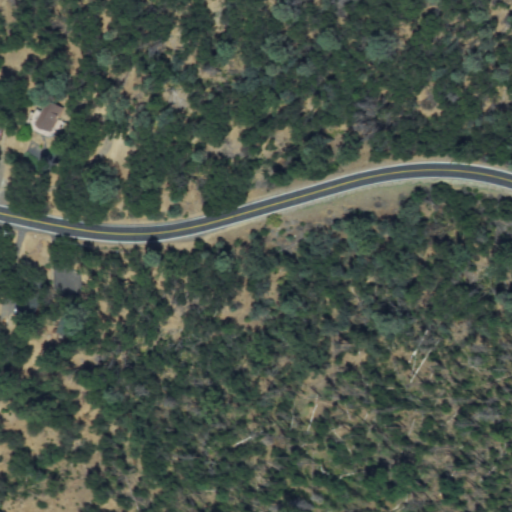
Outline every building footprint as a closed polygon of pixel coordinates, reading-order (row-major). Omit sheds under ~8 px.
[(54,132),(45,99),(16,107),(26,140),(54,132)] [(64,108),(55,131),(39,124),(49,102),(64,108)] [(26,287),(29,277),(40,280),(38,290),(26,287)] [(38,294),(32,318),(31,318),(28,331),(14,328),(17,315),(12,313),(17,290),(38,294)] [(0,319),(22,319),(22,294),(0,294),(0,319)] [(70,337),(69,340),(53,337),(59,310),(76,313),(71,338),(70,337)]
